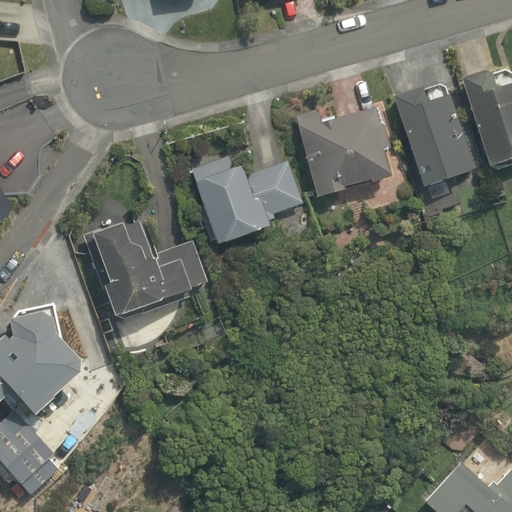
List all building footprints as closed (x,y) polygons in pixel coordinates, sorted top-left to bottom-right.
[(187,0),(190,10),(224,4),(227,0),(187,0)] [(251,0),(254,12),(323,0),(251,0)] [(511,71),(465,86),(480,136),(495,185),(511,180),(511,71)] [(453,82),(396,100),(429,204),(485,186),(453,82)] [(332,109),(295,121),(326,213),(408,185),(385,118),(341,133),(332,109)] [(214,241),(216,247),(268,229),(266,223),(273,221),(271,216),(300,206),(285,163),(243,178),(240,169),(231,172),(226,158),(189,171),(201,207),(196,209),(208,243),(214,241)] [(0,225),(8,221),(11,208),(0,189),(0,225)] [(103,293),(114,321),(205,285),(191,243),(156,255),(157,259),(156,263),(152,263),(138,225),(122,231),(120,224),(80,239),(102,294),(103,293)] [(48,397),(75,373),(75,363),(58,344),(63,340),(56,303),(15,312),(18,335),(12,341),(7,336),(0,342),(0,404),(8,397),(14,403),(21,397),(37,415),(52,401),(48,397)] [(467,468),(427,509),(429,511),(511,511),(511,477),(495,495),(467,468)]
